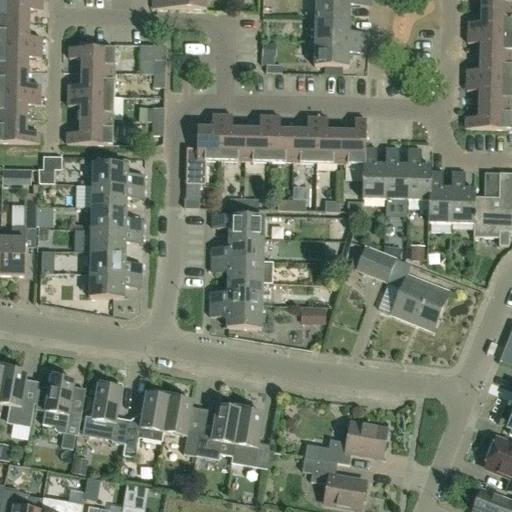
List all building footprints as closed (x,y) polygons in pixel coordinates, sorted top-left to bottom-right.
[(0,0),(0,25),(30,26),(30,25),(30,12),(42,12),(43,1),(0,0)] [(152,0),(153,10),(206,12),(205,0),(152,0)] [(316,0),(316,20),(350,21),(350,8),(369,8),(369,0),(316,0)] [(511,0),(481,0),(481,11),(511,11),(511,0)] [(511,11),(481,11),(480,25),(468,24),(468,35),(511,35),(511,11)] [(349,34),(350,21),(316,20),(315,44),(368,46),(368,35),(349,34)] [(30,39),(30,26),(0,25),(0,48),(42,49),(42,39),(30,39)] [(511,35),(468,35),(468,45),(480,45),(480,59),(511,59),(511,35)] [(368,46),(315,44),(315,68),(348,69),(349,56),(368,56),(368,46)] [(140,55),(154,55),(154,76),(165,77),(166,48),(140,47),(140,55)] [(0,72),(29,73),(29,60),(41,60),(42,49),(0,48),(0,72)] [(81,74),(114,75),(114,51),(69,50),(69,61),(81,61),(81,74)] [(511,59),(480,59),(479,73),(467,72),(467,82),(511,83),(511,59)] [(28,87),(29,73),(0,72),(0,96),(40,97),(41,87),(28,87)] [(113,99),(114,75),(81,74),(81,88),(68,88),(68,98),(113,99)] [(165,90),(165,77),(154,76),(154,90),(165,90)] [(511,83),(467,82),(466,93),(478,93),(478,106),(511,107),(511,83)] [(0,120),(27,121),(28,107),(40,108),(40,97),(0,96),(0,120)] [(113,124),(113,99),(68,98),(67,108),(80,109),(80,123),(113,124)] [(511,115),(511,107),(478,106),(478,120),(465,119),(465,131),(511,132),(511,115)] [(164,125),(164,111),(153,110),(152,125),(164,125)] [(206,162),(221,162),(222,117),(212,117),(211,130),(197,129),(196,151),(186,150),(186,185),(185,200),(184,200),(184,211),(200,212),(200,200),(201,186),(205,186),(206,162)] [(244,163),(245,131),(232,130),(233,117),(222,117),(221,162),(244,163)] [(259,131),(245,131),(244,163),(268,164),(269,118),(259,118),(259,131)] [(280,119),(269,118),(268,164),(292,164),(293,132),(280,131),(280,119)] [(306,132),(293,132),(292,164),(316,165),(318,120),(307,119),(306,132)] [(27,133),(27,121),(0,120),(0,144),(39,145),(39,133),(27,133)] [(328,133),(328,120),(318,120),(316,165),(340,166),(341,133),(328,133)] [(354,133),(341,133),(340,166),(362,166),(362,177),(363,166),(364,166),(364,150),(365,150),(366,121),(355,121),(354,133)] [(113,124),(80,123),(79,135),(67,135),(66,146),(112,148),(113,124)] [(164,138),(164,125),(152,125),(152,137),(164,138)] [(362,201),(363,201),(386,201),(387,167),(385,167),(376,166),(376,150),(365,150),(364,150),(364,166),(363,166),(362,177),(362,201)] [(385,150),(385,167),(387,167),(386,201),(408,202),(409,167),(407,167),(399,167),(400,151),(385,150)] [(408,202),(429,203),(430,173),(430,168),(421,168),(421,151),(408,151),(407,167),(409,167),(408,202)] [(127,176),(128,166),(93,165),(92,188),(144,189),(144,177),(127,176)] [(31,173),(22,172),(22,187),(30,187),(31,173)] [(54,187),(54,173),(38,173),(38,186),(54,187)] [(430,173),(429,203),(428,224),(451,225),(452,190),(451,190),(442,190),(443,177),(442,173),(430,173)] [(451,177),(451,190),(452,190),(451,225),(474,226),(474,204),(475,190),(465,190),(465,174),(451,174),(451,177)] [(484,205),(474,204),(474,226),(473,239),(499,240),(499,248),(509,248),(509,234),(511,233),(511,175),(485,174),(484,205)] [(144,202),(144,189),(92,188),(92,210),(126,211),(126,201),(144,202)] [(36,208),(36,204),(37,202),(24,201),(24,204),(24,208),(24,210),(24,229),(25,229),(36,229),(36,208)] [(230,212),(243,212),(243,202),(230,202),(230,212)] [(258,202),(243,202),(243,212),(258,213),(258,212),(258,202)] [(278,214),(291,214),(291,202),(278,202),(278,214)] [(306,202),(291,202),(291,214),(306,215),(306,202)] [(340,204),(339,203),(325,203),(325,215),(340,215),(340,204)] [(348,216),(362,216),(362,204),(348,204),(348,216)] [(126,211),(92,210),(91,232),(143,233),(143,222),(126,221),(126,211)] [(230,231),(230,241),(264,242),(265,219),(213,217),(212,230),(230,231)] [(1,241),(0,267),(0,278),(24,279),(25,251),(25,242),(25,229),(24,229),(15,229),(12,232),(11,241),(1,241)] [(142,247),(143,233),(91,232),(91,254),(125,255),(126,246),(142,247)] [(212,250),(211,262),(264,264),(264,242),(230,241),(229,250),(212,250)] [(355,272),(386,286),(388,286),(379,309),(392,313),(391,316),(434,333),(449,295),(407,277),(411,267),(396,261),(365,248),(355,272)] [(54,254),(42,254),(41,276),(54,276),(54,254)] [(141,278),(142,266),(125,265),(125,255),(91,254),(90,276),(141,278)] [(211,262),(211,275),(229,275),(228,285),(263,286),(272,287),(273,264),(264,264),(211,262)] [(141,291),(141,278),(90,276),(90,300),(124,301),(124,291),(141,291)] [(210,295),(210,307),(262,308),(263,286),(228,285),(228,295),(210,295)] [(210,307),(210,319),(227,320),(227,330),(262,331),(262,308),(210,307)] [(326,312),(302,312),(302,326),(326,326),(326,312)] [(9,427),(30,430),(34,407),(22,405),(27,375),(16,374),(12,368),(5,367),(0,393),(0,406),(9,409),(7,423),(9,427)] [(81,415),(69,412),(74,384),(64,382),(60,377),(51,375),(42,427),(54,429),(58,435),(77,438),(81,415)] [(124,448),(129,423),(116,421),(122,387),(98,383),(92,421),(86,420),(83,438),(111,443),(111,445),(124,448)] [(141,425),(129,423),(124,448),(123,459),(135,461),(139,439),(162,443),(163,435),(170,396),(163,394),(157,398),(146,396),(141,425)] [(183,457),(196,459),(200,436),(187,433),(193,404),(182,402),(178,397),(170,396),(163,435),(186,439),(183,457)] [(212,438),(200,436),(196,459),(219,463),(220,457),(233,460),(235,448),(242,408),(233,406),(228,410),(217,408),(212,438)] [(242,408),(235,448),(257,452),(254,469),(267,471),(271,448),(258,446),(263,417),(253,415),(249,409),(242,408)] [(304,460),(337,466),(349,468),(351,455),(382,461),(388,426),(387,425),(386,433),(350,427),(347,445),(330,442),(328,451),(307,447),(304,460)] [(511,448),(496,442),(485,470),(511,481),(506,494),(511,496),(511,448)] [(334,480),(337,466),(304,460),(302,474),(312,476),(310,484),(327,487),(324,506),(357,511),(360,511),(365,485),(334,480)] [(40,511),(42,504),(43,502),(29,500),(29,498),(18,496),(18,492),(4,490),(0,511),(40,511)] [(511,511),(511,504),(481,492),(473,511),(511,511)]
